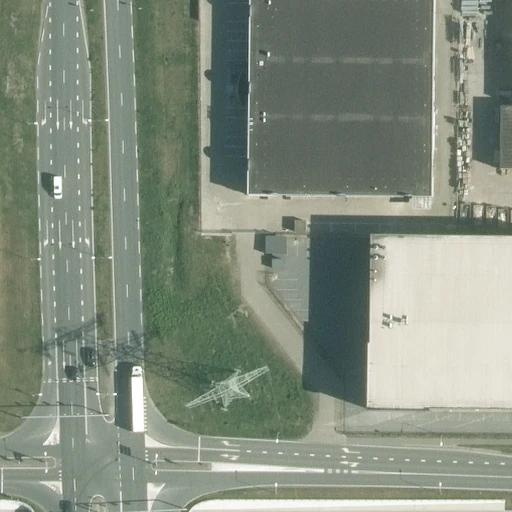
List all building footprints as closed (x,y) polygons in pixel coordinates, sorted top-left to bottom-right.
[(249,0),(248,197),(432,199),(434,0),(249,0)] [(511,107),(501,108),(500,171),(511,170),(511,107)] [(294,222),(294,233),(305,233),(305,222),(294,222)] [(511,237),(371,236),(369,350),(370,350),(370,351),(369,411),(425,412),(511,412),(511,237)] [(272,261),(272,269),(273,269),(284,269),(284,260),(272,261)]
